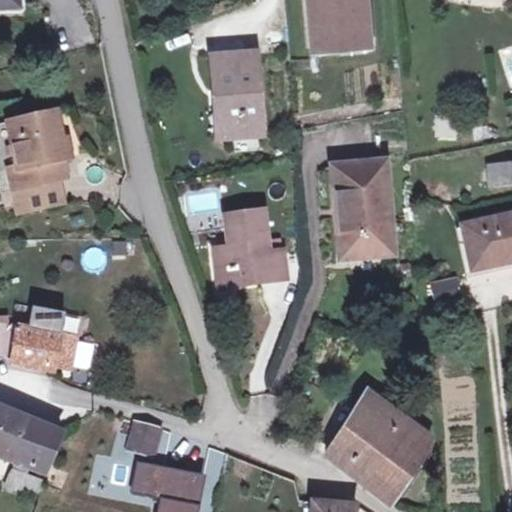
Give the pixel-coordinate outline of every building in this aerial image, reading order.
[(365,0),(311,0),(318,49),(370,45),(365,0)] [(256,55),(210,60),(214,102),(226,100),(230,139),(265,135),(256,55)] [(226,100),(214,102),(219,141),(230,139),(226,100)] [(51,113),(7,125),(19,169),(9,171),(14,190),(56,180),(65,178),(62,159),(69,157),(65,140),(58,141),(51,113)] [(391,162),(336,167),(342,256),(396,253),(391,162)] [(511,164),(489,167),(491,184),(511,181),(511,164)] [(56,180),(14,190),(19,214),(61,204),(56,180)] [(228,248),(213,250),(217,274),(232,272),(234,286),(252,283),(252,280),(260,279),(261,282),(287,279),(283,253),(269,255),(263,212),(224,217),(228,248)] [(511,218),(465,229),(475,273),(511,263),(511,218)] [(232,272),(217,274),(218,288),(234,286),(232,272)] [(433,304),(461,298),(456,277),(429,282),(433,304)] [(77,338),(62,335),(66,312),(33,306),(29,329),(0,323),(0,354),(8,357),(70,368),(77,338)] [(367,393),(360,403),(431,455),(430,438),(367,393)] [(360,403),(326,456),(361,483),(389,505),(413,468),(420,472),(431,455),(360,403)] [(0,456),(12,461),(29,421),(0,409),(0,456)] [(29,421),(12,461),(15,462),(30,467),(46,474),(61,436),(29,421)] [(135,424),(128,449),(154,457),(161,431),(135,424)] [(197,511),(205,474),(136,460),(130,492),(158,497),(155,511),(197,511)] [(15,462),(6,486),(35,496),(40,480),(27,475),(30,467),(15,462)] [(355,511),(356,503),(311,501),(310,511),(355,511)]
